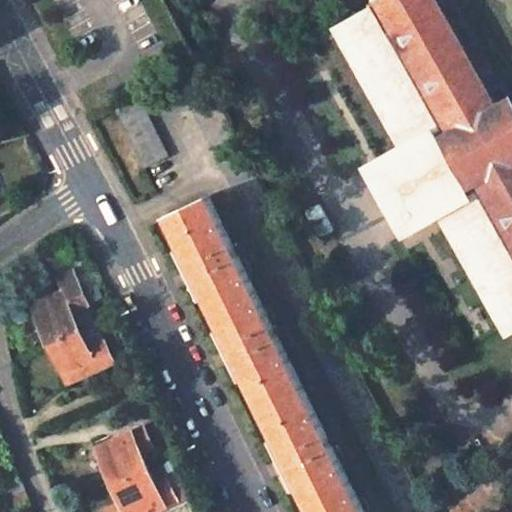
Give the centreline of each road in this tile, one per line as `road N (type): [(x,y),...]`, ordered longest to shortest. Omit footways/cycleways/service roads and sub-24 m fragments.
road 1 (unclassified): [(91,188),(258,511)]
road 2 (unclassified): [(0,17),(91,188)]
